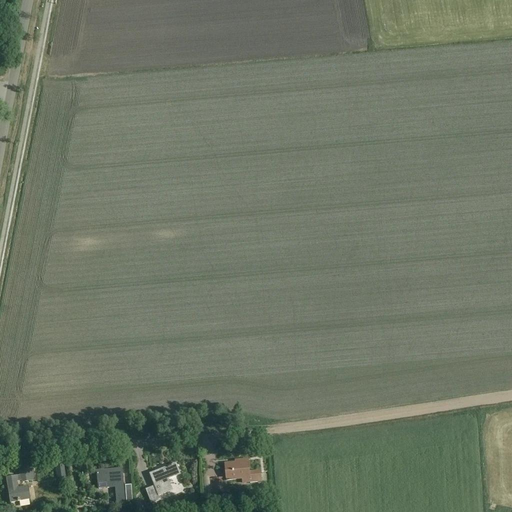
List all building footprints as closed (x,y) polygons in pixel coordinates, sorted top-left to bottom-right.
[(249,472),(248,460),(239,461),(239,463),(225,464),(226,480),(242,479),(243,483),(261,482),(260,471),(249,472)] [(145,490),(151,504),(161,501),(159,497),(173,492),(168,480),(181,475),(177,465),(150,475),(155,486),(145,490)] [(58,480),(65,479),(63,467),(56,468),(58,480)] [(35,481),(33,470),(21,472),(22,477),(16,478),(16,477),(7,478),(11,503),(30,500),(29,488),(18,489),(17,481),(24,481),(25,482),(35,481)] [(123,485),(122,470),(98,472),(99,484),(107,483),(107,488),(116,487),(117,506),(125,505),(123,485)] [(210,481),(211,495),(223,494),(222,480),(210,481)]
